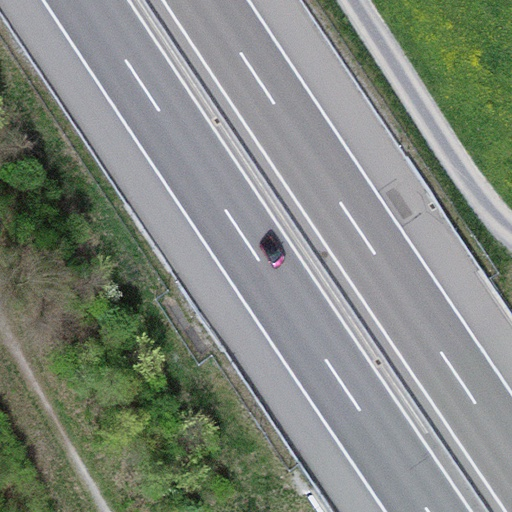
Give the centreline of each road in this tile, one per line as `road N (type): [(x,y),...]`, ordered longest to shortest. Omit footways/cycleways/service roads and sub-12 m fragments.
road 1 (motorway): [(85,0),(428,511)]
road 2 (motorway): [(511,457),(205,0)]
road 3 (track): [(354,0),(458,163),(511,231)]
